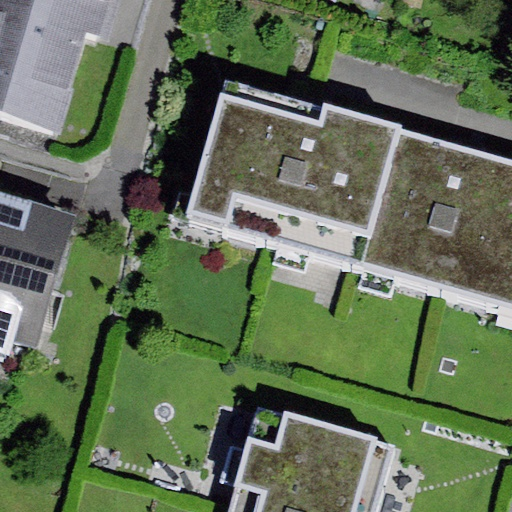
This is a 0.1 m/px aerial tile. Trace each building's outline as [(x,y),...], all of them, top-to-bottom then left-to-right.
[(0,0),(0,111),(63,130),(90,39),(103,43),(112,11),(115,0),(0,0)] [(404,127),(224,78),(187,219),(364,267),(404,127)] [(511,157),(404,127),(364,267),(511,308),(511,157)] [(0,194),(0,353),(9,356),(13,340),(36,346),(73,216),(0,194)] [(379,511),(398,448),(260,408),(230,511),(379,511)]
